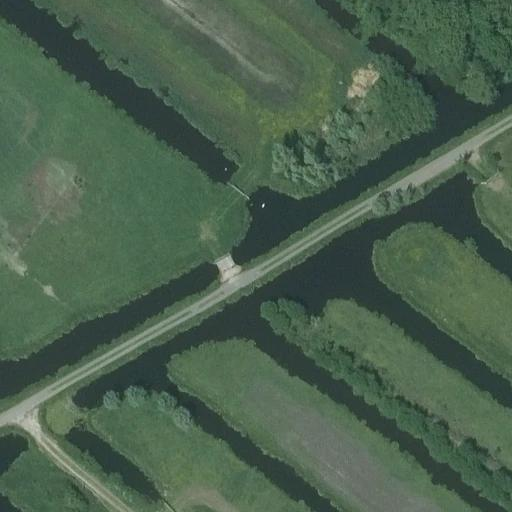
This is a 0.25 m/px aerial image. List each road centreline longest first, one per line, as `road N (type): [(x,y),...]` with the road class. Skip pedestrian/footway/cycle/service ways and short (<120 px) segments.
road 1 (unclassified): [(0,418),(511,121)]
road 2 (track): [(125,511),(14,409)]
road 3 (track): [(259,166),(207,227),(236,284)]
